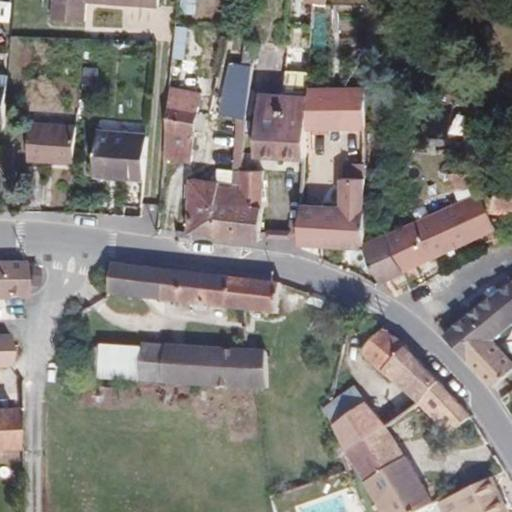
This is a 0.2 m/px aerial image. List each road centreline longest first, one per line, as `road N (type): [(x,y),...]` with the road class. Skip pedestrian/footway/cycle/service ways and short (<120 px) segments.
road 1 (tertiary): [(66,239),(292,268),(380,304),(442,351),(511,449)]
road 2 (residential): [(66,239),(70,272),(42,327),(34,392),(33,511)]
